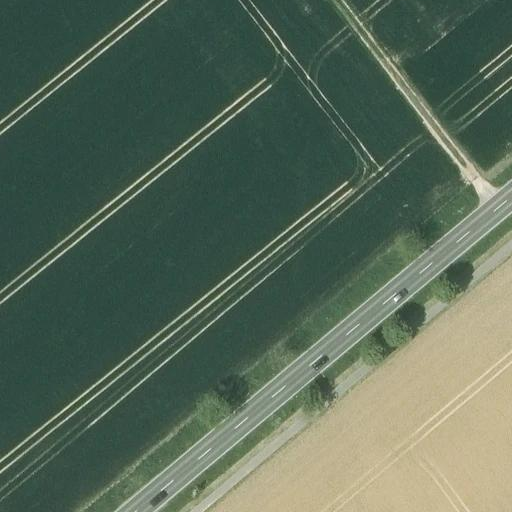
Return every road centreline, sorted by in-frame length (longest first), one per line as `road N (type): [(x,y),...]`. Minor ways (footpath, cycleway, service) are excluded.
road 1 (primary): [(138,511),(511,197)]
road 2 (track): [(499,207),(338,0)]
